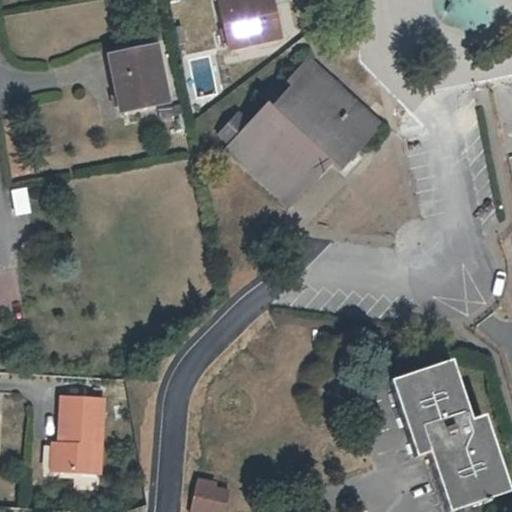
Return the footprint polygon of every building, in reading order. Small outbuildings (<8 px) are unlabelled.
[(216,0),(226,47),(276,36),(268,0),(216,0)] [(155,46),(115,54),(121,90),(117,90),(120,110),(166,102),(155,46)] [(235,113),(215,135),(228,147),(227,148),(277,193),(290,204),(330,162),(339,171),(377,130),(302,62),(284,82),(288,86),(269,107),(264,103),(247,123),(235,113)] [(444,358),(381,380),(409,459),(425,453),(445,510),(501,490),(476,417),(466,420),(444,358)] [(59,444),(58,472),(100,474),(104,399),(61,397),(59,444)] [(49,471),(58,472),(59,444),(51,444),(49,471)] [(196,484),(180,481),(175,510),(186,511),(191,511),(192,508),(209,511),(224,511),(228,490),(213,487),(215,481),(197,478),(196,484)]
